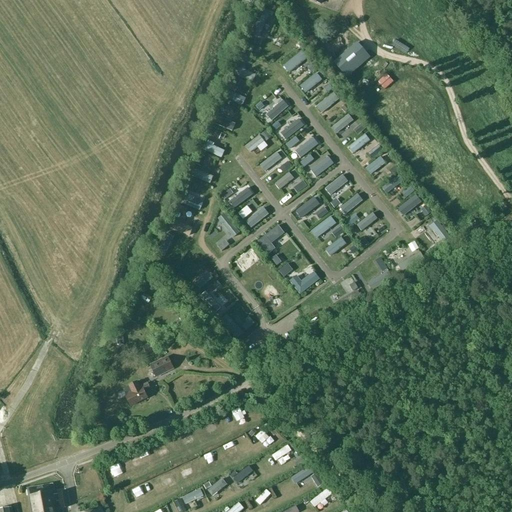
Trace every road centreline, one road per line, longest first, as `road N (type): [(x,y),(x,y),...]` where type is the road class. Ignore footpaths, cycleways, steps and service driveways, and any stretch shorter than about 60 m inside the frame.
road 1 (unclassified): [(511,224),(215,398),(0,485)]
road 2 (unknown): [(116,511),(121,477),(254,419)]
road 3 (track): [(247,381),(332,467)]
